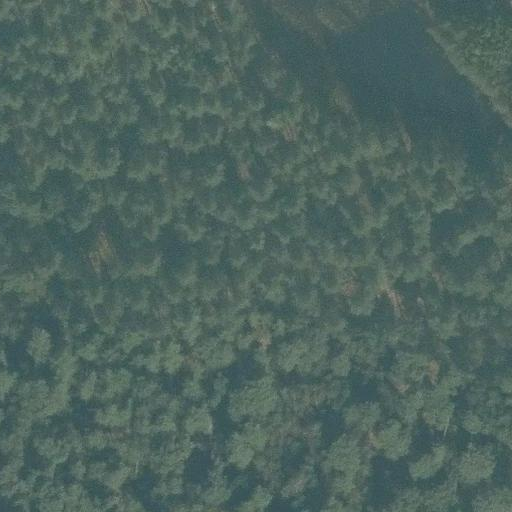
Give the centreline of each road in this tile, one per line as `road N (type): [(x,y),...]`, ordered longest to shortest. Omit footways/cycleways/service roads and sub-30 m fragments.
road 1 (track): [(224,511),(213,431),(218,397),(256,353),(511,195)]
road 2 (track): [(511,119),(428,0)]
